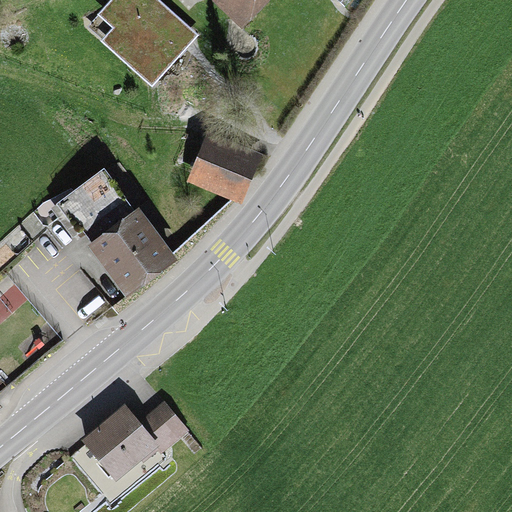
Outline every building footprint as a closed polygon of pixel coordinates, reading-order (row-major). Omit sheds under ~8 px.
[(154,0),(119,0),(109,11),(131,31),(120,44),(153,74),(179,45),(171,38),(183,26),(154,0)] [(230,0),(240,9),(248,0),(230,0)] [(184,169),(240,193),(253,161),(197,137),(184,169)] [(134,213),(103,171),(57,206),(78,233),(87,227),(132,285),(164,261),(130,216),(134,213)] [(166,404),(141,425),(127,409),(87,443),(114,475),(154,441),(161,451),(187,429),(168,406),(166,404)]
